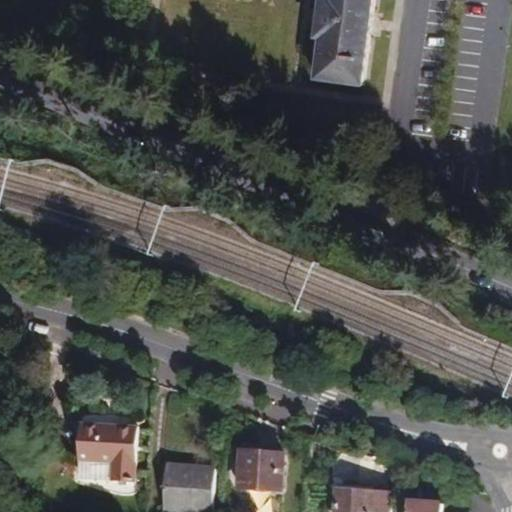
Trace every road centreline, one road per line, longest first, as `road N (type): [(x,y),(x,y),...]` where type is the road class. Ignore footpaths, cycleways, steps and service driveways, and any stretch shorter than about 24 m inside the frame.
road 1 (secondary): [(0,71),(85,98),(511,287)]
road 2 (residential): [(500,451),(178,353),(0,312)]
